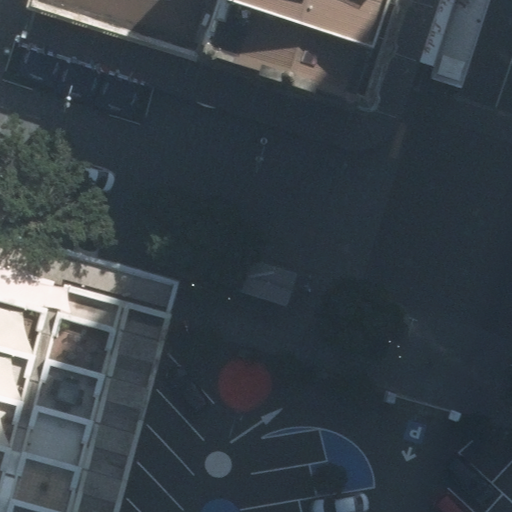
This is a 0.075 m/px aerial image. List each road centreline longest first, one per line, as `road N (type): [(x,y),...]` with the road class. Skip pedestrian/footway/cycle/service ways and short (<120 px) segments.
road 1 (residential): [(0,120),(450,249)]
road 2 (residential): [(511,65),(450,249)]
